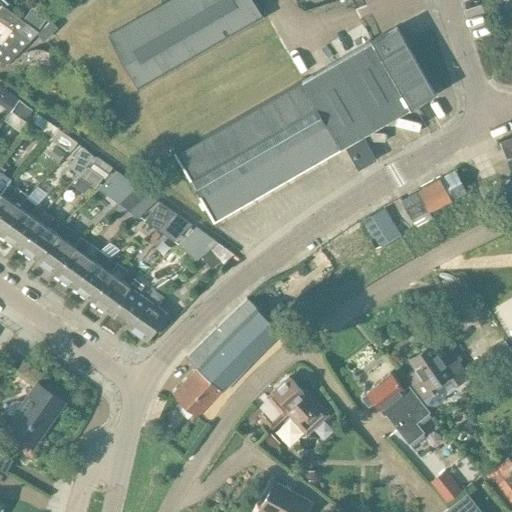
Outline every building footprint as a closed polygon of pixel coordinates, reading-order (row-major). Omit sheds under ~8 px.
[(138,88),(262,17),(251,0),(168,0),(108,35),(138,88)] [(0,60),(5,65),(37,31),(1,5),(0,6),(0,60)] [(38,30),(46,18),(35,11),(30,18),(26,15),(23,19),(38,30)] [(213,220),(434,92),(395,26),(175,154),(213,220)] [(49,64),(49,55),(47,53),(45,51),(43,50),(40,50),(37,49),(35,50),(32,50),(30,51),(27,53),(25,55),(25,63),(49,64)] [(0,101),(1,102),(8,93),(0,86),(0,101)] [(26,120),(33,110),(20,101),(13,111),(26,120)] [(38,114),(32,121),(33,121),(42,128),(47,120),(38,114)] [(65,134),(58,144),(68,152),(75,142),(65,134)] [(511,136),(497,143),(511,179),(511,136)] [(374,158),(362,137),(344,147),(356,167),(374,158)] [(78,175),(95,158),(85,148),(68,165),(78,175)] [(112,168),(98,158),(90,168),(104,178),(112,168)] [(453,170),(418,189),(419,191),(430,212),(451,201),(450,200),(466,191),(455,170),(453,170)] [(131,184),(118,173),(110,183),(123,194),(131,184)] [(78,176),(73,184),(83,191),(89,184),(78,176)] [(0,233),(0,234),(19,206),(11,200),(17,191),(7,184),(1,193),(0,194),(0,233)] [(136,186),(118,203),(128,211),(147,193),(136,186)] [(419,191),(401,200),(412,222),(430,212),(419,191)] [(19,247),(38,220),(30,214),(36,205),(26,198),(19,206),(0,234),(19,247)] [(159,201),(148,213),(164,225),(176,214),(159,201)] [(37,260),(57,233),(48,227),(54,218),(44,211),(38,220),(19,247),(37,260)] [(176,214),(164,225),(177,235),(190,224),(176,214)] [(55,273),(74,246),(66,240),(72,231),(63,224),(57,233),(37,260),(55,273)] [(216,242),(197,228),(186,238),(205,252),(216,242)] [(73,286),(93,259),(84,253),(91,244),(81,237),(74,246),(55,273),(73,286)] [(224,263),(233,255),(216,242),(205,252),(201,256),(212,269),(222,261),(224,263)] [(91,299),(111,272),(102,266),(109,257),(99,250),(93,259),(73,286),(91,299)] [(109,312),(129,285),(120,279),(127,270),(117,263),(111,272),(91,299),(109,312)] [(127,326),(147,298),(139,292),(145,283),(135,276),(129,285),(109,312),(127,326)] [(146,339),(166,311),(157,305),(163,296),(153,289),(147,298),(127,326),(146,339)] [(196,368),(172,392),(198,417),(281,331),(246,298),(185,357),(196,368)] [(511,349),(511,330),(503,336),(511,350),(511,349)] [(467,375),(453,354),(443,361),(430,342),(409,357),(418,370),(408,377),(423,398),(428,403),(435,405),(440,402),(444,397),(445,391),(443,385),(451,380),(454,384),(467,375)] [(429,411),(409,386),(404,389),(391,372),(367,391),(384,414),(386,412),(409,442),(423,431),(415,421),(429,411)] [(265,408),(257,417),(270,430),(288,413),(307,433),(327,414),(304,390),(303,391),(288,376),(274,390),(273,390),(260,403),(265,408)] [(32,445),(62,401),(35,382),(5,426),(32,445)] [(269,433),(260,442),(270,452),(279,443),(269,433)] [(313,470),(305,470),(305,479),(313,480),(313,470)] [(430,482),(445,500),(459,488),(444,470),(430,482)] [(264,511),(304,511),(309,502),(274,483),(260,510),(264,511)] [(479,511),(465,494),(442,511),(479,511)]
